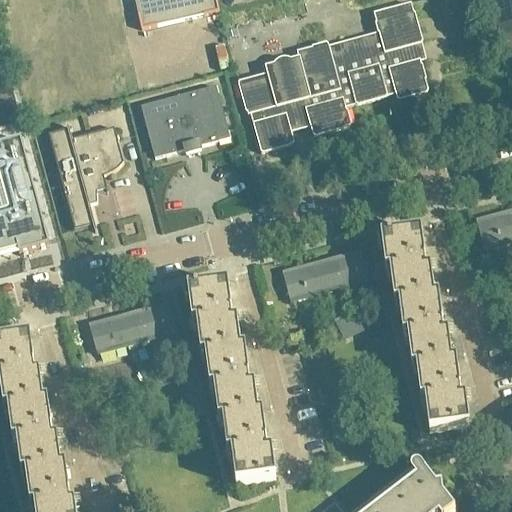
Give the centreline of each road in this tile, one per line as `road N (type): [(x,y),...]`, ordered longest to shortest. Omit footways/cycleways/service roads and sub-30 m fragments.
road 1 (residential): [(511,456),(487,408),(428,186)]
road 2 (residential): [(298,475),(235,239)]
road 3 (residential): [(98,511),(39,291)]
road 4 (residential): [(39,291),(235,239)]
road 5 (residential): [(235,239),(428,186)]
